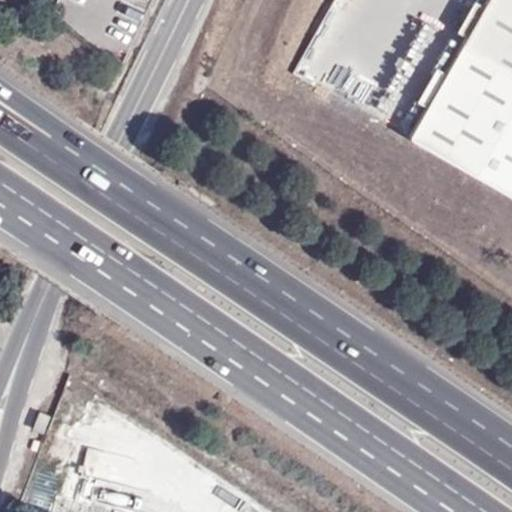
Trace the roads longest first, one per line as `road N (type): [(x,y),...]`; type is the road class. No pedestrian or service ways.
road 1 (motorway): [(0,192),(469,511)]
road 2 (tertiary): [(185,0),(0,412)]
road 3 (motorway): [(511,460),(238,274)]
road 4 (motorway): [(238,274),(149,190),(0,88)]
road 5 (motorway): [(238,274),(0,121)]
